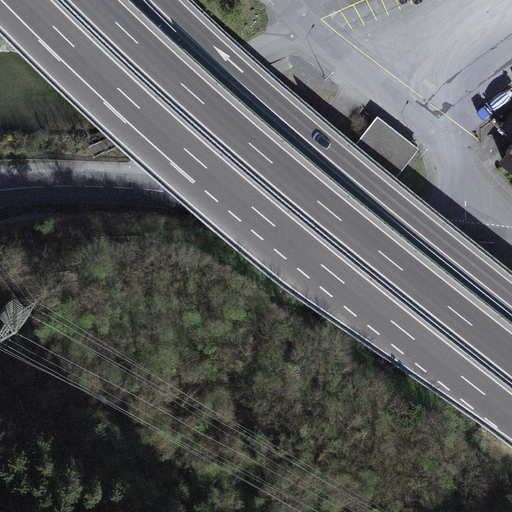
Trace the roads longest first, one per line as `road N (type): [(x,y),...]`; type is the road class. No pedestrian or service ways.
road 1 (motorway): [(25,0),(302,252),(511,416)]
road 2 (motorway): [(511,356),(257,152),(94,0)]
road 3 (unclassified): [(511,245),(195,190),(119,183),(0,190)]
road 4 (motorway): [(511,296),(162,0)]
